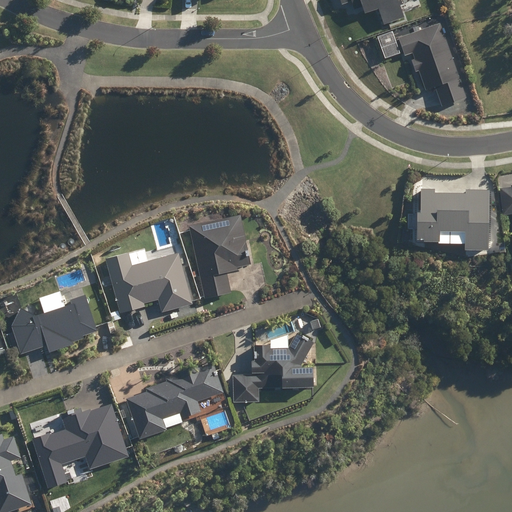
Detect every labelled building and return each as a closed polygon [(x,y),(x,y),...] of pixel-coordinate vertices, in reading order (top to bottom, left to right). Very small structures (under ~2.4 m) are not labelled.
[(341,0),(343,5),(353,1),(356,10),(364,7),(366,13),(380,9),(385,25),(406,18),(399,0),(341,0)] [(467,98),(441,23),(399,38),(406,56),(413,53),(415,59),(412,60),(417,72),(420,71),(426,91),(436,87),(443,106),(467,98)] [(511,186),(501,188),(504,215),(511,214),(511,185),(511,186)] [(490,250),(491,190),(467,189),(467,193),(436,192),(436,189),(422,188),(422,211),(419,211),(418,239),(425,239),(425,241),(442,241),(443,233),(466,233),(466,250),(490,250)] [(242,215),(190,226),(205,298),(232,293),(228,272),(239,270),(239,267),(253,264),(242,215)] [(130,252),(107,258),(122,313),(146,307),(146,303),(159,300),(163,312),(194,304),(180,252),(133,265),(130,252)] [(13,326),(22,354),(48,345),(50,353),(75,344),(74,341),(100,334),(87,295),(72,300),(73,304),(66,306),(62,291),(40,298),(45,312),(38,316),(23,308),(13,326)] [(234,375),(235,402),(260,401),(260,388),(316,387),(315,366),(303,367),(303,364),(315,342),(297,332),(289,347),(272,347),(272,344),(255,345),(255,361),(252,361),(253,374),(234,375)] [(147,391),(127,399),(141,439),(168,429),(165,420),(181,414),(183,419),(203,411),(199,402),(226,392),(215,362),(203,366),(203,364),(176,374),(177,375),(167,379),(168,380),(146,388),(147,391)] [(33,438),(50,488),(69,481),(63,464),(86,456),(91,469),(130,456),(112,403),(92,410),(91,409),(83,412),(82,408),(62,414),(67,429),(51,434),(51,432),(33,438)] [(0,511),(9,511),(33,504),(23,473),(17,475),(12,460),(22,457),(15,436),(5,439),(3,434),(0,434),(0,511)]
